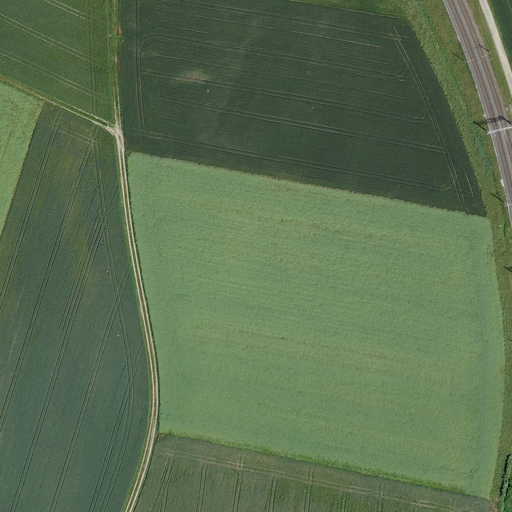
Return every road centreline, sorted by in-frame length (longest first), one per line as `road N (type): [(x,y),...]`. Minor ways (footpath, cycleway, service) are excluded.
road 1 (track): [(127,511),(154,413),(153,368),(116,133),(0,76)]
road 2 (track): [(116,133),(113,0)]
